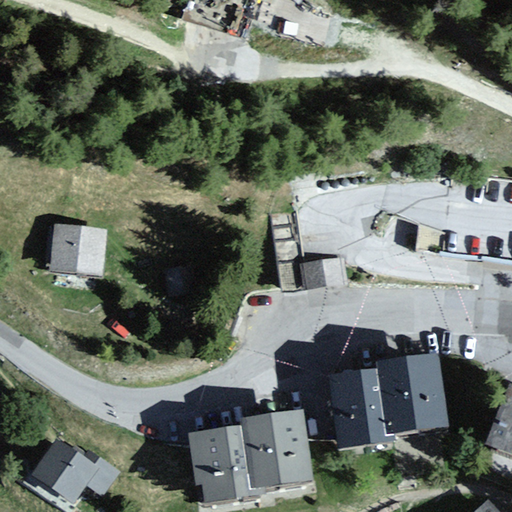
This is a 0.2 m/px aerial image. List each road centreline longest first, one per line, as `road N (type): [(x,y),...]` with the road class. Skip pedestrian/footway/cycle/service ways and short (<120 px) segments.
road 1 (residential): [(500,312),(375,309),(331,319),(215,390),(157,410),(82,395),(0,340)]
road 2 (track): [(511,110),(434,71),(243,69),(186,60),(35,0)]
